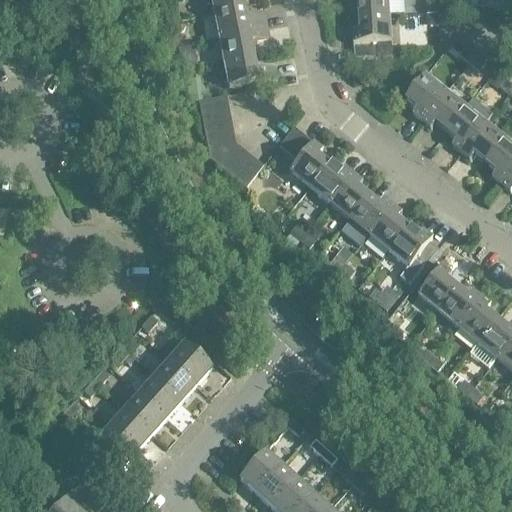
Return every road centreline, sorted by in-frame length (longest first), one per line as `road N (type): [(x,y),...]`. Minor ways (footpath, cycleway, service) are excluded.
road 1 (tertiary): [(296,336),(227,261),(156,158),(106,0)]
road 2 (residential): [(306,0),(330,108),(511,256)]
road 3 (tertiary): [(492,511),(296,336)]
road 4 (residential): [(296,336),(187,466),(174,497),(179,511)]
road 5 (residential): [(64,246),(52,275),(60,295),(80,308),(104,305),(124,275),(117,252),(97,238),(73,240)]
road 6 (residential): [(0,93),(25,88),(55,110),(54,147),(35,163)]
